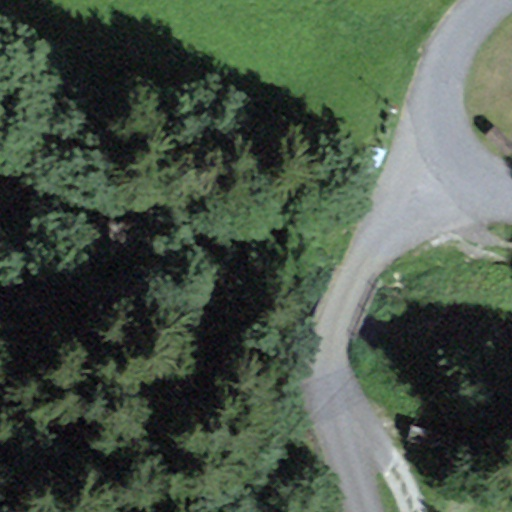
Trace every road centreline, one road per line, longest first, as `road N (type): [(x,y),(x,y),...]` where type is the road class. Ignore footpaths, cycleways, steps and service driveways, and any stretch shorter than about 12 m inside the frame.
road 1 (unclassified): [(440,158),(392,206),(360,269),(347,402),(372,511)]
road 2 (unclassified): [(440,158),(427,129),(432,82),(448,38),(479,0)]
road 3 (track): [(428,511),(412,448),(347,402)]
road 4 (track): [(511,257),(454,238),(426,214),(413,181)]
